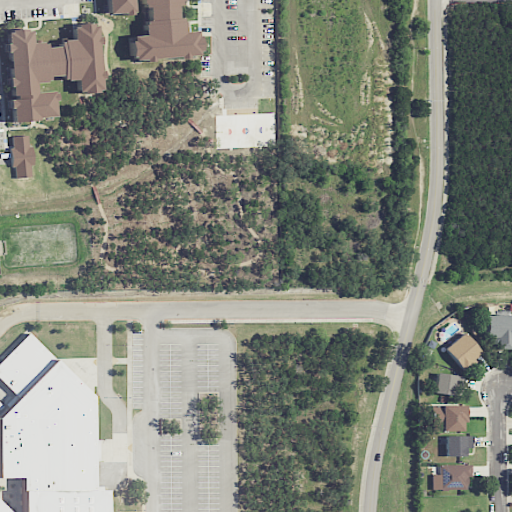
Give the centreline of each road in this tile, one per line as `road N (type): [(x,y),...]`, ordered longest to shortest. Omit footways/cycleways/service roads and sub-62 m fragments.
road 1 (tertiary): [(438,0),(436,206),(369,511)]
road 2 (residential): [(500,511),(500,384)]
